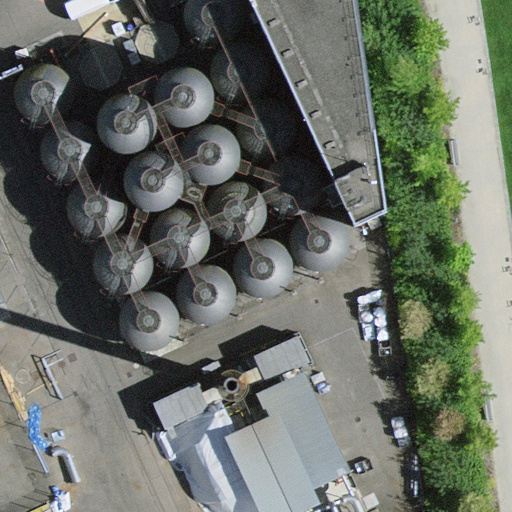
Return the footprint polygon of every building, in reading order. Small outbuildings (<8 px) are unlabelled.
[(212,44),(225,42),(238,32),(244,17),(240,1),(239,0),(187,0),(183,13),(186,27),(196,39),(212,44)] [(269,0),(374,231),(425,214),(394,0),(269,0)] [(238,101),(253,98),(266,88),(270,72),(267,56),(255,45),(239,41),(226,44),(214,56),(210,71),(213,85),(223,96),(238,101)] [(49,123),(64,115),(72,103),(73,87),(67,74),(55,65),(41,63),(27,68),(17,78),(13,92),(18,109),(31,121),(49,123)] [(182,128),(196,125),(209,114),(214,99),(210,83),(200,72),(185,67),(168,71),(157,83),(153,98),(157,112),(167,123),(182,128)] [(123,154),(140,151),(152,141),(157,125),(154,109),(143,98),(127,93),(112,97),(100,109),(96,124),(100,138),(110,149),(123,154)] [(266,98),(252,101),(240,113),(236,128),(241,144),(252,155),(267,158),(283,154),(294,142),(297,128),(293,114),(282,102),(266,98)] [(72,180),(89,174),(98,163),(100,147),(95,132),(83,122),(69,120),(53,125),(43,136),(40,150),(44,165),(56,176),(72,180)] [(208,185),(222,182),(235,171),(240,156),(236,140),(226,129),(211,124),(194,128),(183,140),(179,155),(183,169),(193,180),(208,185)] [(152,212),(167,208),(179,197),(184,181),(179,165),(168,154),(152,150),(138,154),(126,166),(122,181),(126,195),(136,207),(152,212)] [(291,215),(305,212),(318,202),(323,186),(320,170),(309,159),(295,154),(279,158),(267,169),(262,185),(267,200),(277,211),(291,215)] [(98,237),(113,232),(123,222),(127,207),(123,191),(112,180),(96,176),(81,180),(70,191),(66,206),(70,222),(83,233),(98,237)] [(235,241),(250,238),(261,228),(266,213),(263,197),(253,186),(237,181),(222,184),(210,195),(206,211),(210,226),(221,237),(235,241)] [(177,267),(193,264),(205,254),(210,238),(206,223),(195,211),(179,207),(164,211),(153,223),(149,237),(152,251),(162,262),(177,267)] [(320,271),(337,266),(347,253),(350,239),(345,224),(333,214),(319,211),(304,215),(294,225),(289,241),(293,256),(305,267),(320,271)] [(121,294),(137,290),(148,280),(153,265),(150,249),(139,238),(125,233),(109,236),(97,247),(93,263),(96,278),(106,289),(121,294)] [(262,298),(279,294),(289,284),(294,268),(290,253),(279,242),(264,237),(249,241),(237,252),(233,267),(237,283),(248,294),(262,298)] [(206,324),(222,319),(232,309),(236,294),(231,278),(220,268),(207,264),(191,267),(179,279),(175,294),(180,310),(191,320),(206,324)] [(152,351),(167,345),(176,334),(179,318),(174,303),(163,293),(148,290),(133,295),(123,305),(119,321),(123,336),(135,347),(152,351)] [(268,404),(268,417),(275,424),(285,425),(293,420),(296,410),(290,399),(278,396),(268,404)] [(208,432),(208,445),(215,452),(225,453),(234,448),(237,438),(231,427),(218,424),(208,432)] [(285,442),(285,454),(292,462),(302,463),(310,457),(313,447),(307,436),(295,433),(285,442)] [(225,469),(225,482),(232,489),(242,490),(251,485),(254,475),(248,464),(235,461),(225,469)] [(302,479),(302,492),(309,499),(319,500),(328,494),(331,485),(325,473),(312,471),(302,479)] [(243,506),(242,511),(270,511),(265,501),(253,498),(243,506)]
